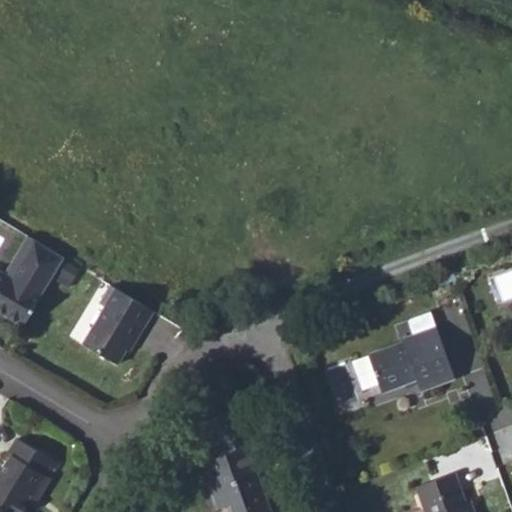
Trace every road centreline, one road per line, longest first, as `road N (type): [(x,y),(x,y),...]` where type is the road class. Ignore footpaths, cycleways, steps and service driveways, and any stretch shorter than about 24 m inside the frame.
road 1 (residential): [(226,346),(268,311),(511,223)]
road 2 (residential): [(226,346),(254,350),(279,369),(330,511)]
road 3 (residential): [(134,444),(0,366)]
road 4 (residential): [(134,444),(190,358),(226,346)]
